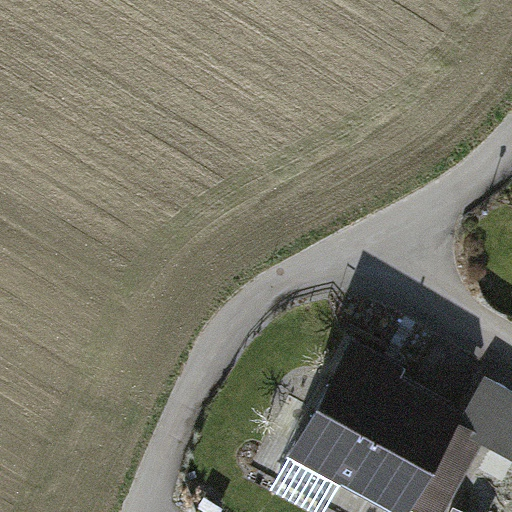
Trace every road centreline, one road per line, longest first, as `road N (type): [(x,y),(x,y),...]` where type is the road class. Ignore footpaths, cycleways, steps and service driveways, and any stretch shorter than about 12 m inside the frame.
road 1 (residential): [(149,511),(206,362),(229,333),(266,301),(375,245)]
road 2 (residential): [(375,245),(466,329),(511,352)]
road 3 (residential): [(375,245),(454,201),(511,148)]
